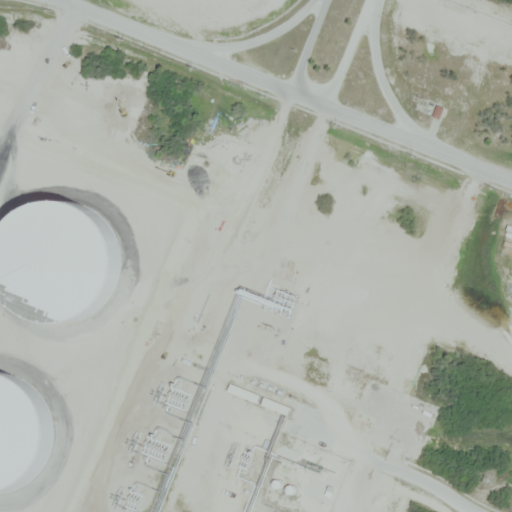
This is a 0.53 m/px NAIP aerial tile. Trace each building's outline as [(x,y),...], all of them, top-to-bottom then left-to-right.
[(4,55),(19,90),(49,77),(34,42),(4,55)] [(142,132),(124,79),(93,90),(111,143),(142,132)] [(61,164),(92,153),(73,101),(43,111),(61,164)] [(438,105),(434,116),(441,119),(445,107),(438,105)] [(115,200),(102,169),(68,183),(80,213),(115,200)] [(205,180),(202,190),(208,191),(211,182),(205,180)] [(31,246),(66,232),(54,201),(19,215),(31,246)] [(170,225),(202,237),(203,233),(233,245),(216,289),(247,301),(264,257),(293,268),(291,273),(325,286),(315,312),(282,299),(272,325),(300,336),(292,355),(240,335),(248,312),(205,296),(196,318),(179,311),(180,308),(146,295),(153,276),(181,286),(192,259),(161,248),(170,225)] [(102,425),(121,431),(129,404),(116,399),(126,369),(85,355),(42,486),(78,498),(102,425)] [(330,373),(345,379),(338,396),(322,389),(330,373)] [(232,383),(229,392),(260,404),(263,395),(232,383)] [(267,397),(263,406),(290,416),(293,407),(267,397)] [(209,511),(229,511),(230,509),(239,511),(269,511),(300,419),(283,413),(271,446),(258,442),(262,430),(239,422),(209,511)]
